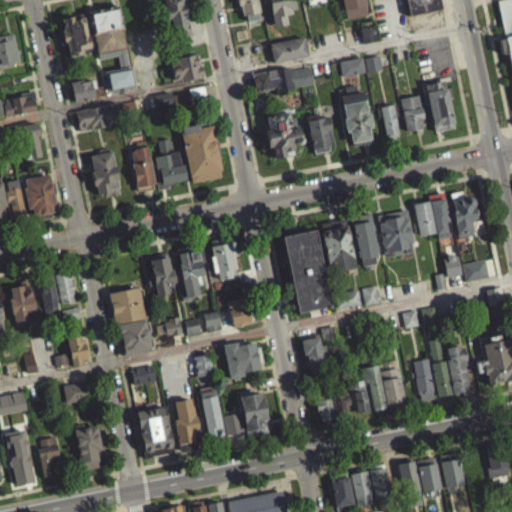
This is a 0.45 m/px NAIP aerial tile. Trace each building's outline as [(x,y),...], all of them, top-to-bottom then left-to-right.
[(163,0),(167,17),(171,16),(175,34),(189,31),(186,13),(188,13),(185,2),(183,2),(182,0),(163,0)] [(257,0),(236,0),(237,3),(240,3),(242,14),(246,13),(247,20),(248,20),(249,24),(259,23),(258,17),(258,11),(260,11),(257,0)] [(261,0),(262,2),(268,1),(273,25),(285,23),(285,13),(291,12),(291,8),(295,7),(293,0),(261,0)] [(304,0),(306,11),(322,9),(321,0),(304,0)] [(343,0),(345,7),(342,7),(344,17),(367,13),(364,0),(343,0)] [(439,0),(441,8),(409,14),(406,0),(439,0)] [(511,0),(496,0),(511,71),(511,0)] [(87,11),(92,33),(93,33),(97,51),(103,49),(105,56),(126,52),(121,27),(123,27),(118,5),(111,6),(111,5),(94,9),(87,11)] [(60,17),(62,28),(60,28),(62,41),(66,40),(69,55),(83,52),(82,47),(92,46),(89,32),(88,33),(84,15),(74,17),(73,14),(60,17)] [(359,28),(362,42),(379,38),(375,24),(359,28)] [(361,50),(376,47),(372,29),(364,31),(365,33),(358,34),(361,50)] [(0,35),(0,66),(2,66),(2,64),(15,62),(15,59),(18,58),(17,53),(20,52),(20,48),(17,48),(14,33),(0,35)] [(269,42),(272,60),(307,54),(303,34),(269,42)] [(174,78),(181,77),(181,79),(203,75),(200,62),(197,60),(195,52),(169,58),(174,78)] [(363,56),(366,71),(381,68),(378,54),(363,56)] [(338,59),(341,75),(364,70),(361,55),(338,59)] [(379,76),(376,62),(361,65),(365,80),(379,76)] [(336,68),(340,84),(363,79),(360,63),(336,68)] [(290,69),(293,85),(313,81),(310,65),(290,69)] [(252,73),(253,76),(252,76),(254,86),(255,86),(256,90),(277,86),(278,93),(285,91),(280,67),(252,73)] [(0,77),(0,85),(12,83),(11,75),(0,77)] [(70,80),(74,100),(94,96),(91,79),(80,81),(80,79),(70,80)] [(425,83),(426,90),(425,90),(432,124),(452,121),(448,98),(452,98),(450,85),(445,86),(443,79),(425,83)] [(343,86),(345,93),(339,94),(343,116),(342,116),(345,131),(348,130),(350,141),(370,138),(368,126),(371,125),(369,112),(366,110),(362,90),(358,90),(356,90),(354,83),(343,86)] [(189,87),(191,95),(192,99),(206,96),(203,84),(189,87)] [(2,102),(5,115),(35,109),(33,99),(35,99),(33,90),(20,92),(19,94),(4,98),(5,102),(2,102)] [(152,93),(154,104),(173,101),(171,90),(152,93)] [(173,93),(174,103),(176,103),(178,107),(186,106),(185,102),(192,101),(189,90),(173,93)] [(398,97),(404,129),(421,127),(419,117),(422,117),(418,93),(398,97)] [(74,110),(78,130),(108,124),(107,122),(121,118),(117,101),(74,110)] [(376,106),(378,114),(381,114),(385,134),(386,134),(387,136),(396,135),(396,132),(397,132),(394,117),(395,117),(394,115),(397,114),(395,102),(379,105),(379,106),(376,106)] [(307,113),(308,119),(306,119),(312,148),(328,145),(329,140),(332,139),(327,115),(317,117),(315,112),(307,113)] [(291,156),(281,157),(282,161),(271,163),(269,152),(265,153),(261,136),(265,135),(262,122),(285,118),(286,125),(291,124),(292,133),(295,133),(296,142),(298,143),(299,144),(299,146),(299,147),(298,149),(297,150),(296,151),(294,151),(292,151),(291,150),(290,150),(291,156)] [(37,121),(39,134),(37,134),(40,154),(30,156),(31,160),(26,161),(20,126),(22,126),(21,123),(37,121)] [(180,126),(181,129),(179,130),(189,175),(191,175),(192,180),(222,175),(212,123),(199,126),(198,122),(180,126)] [(157,139),(160,154),(152,156),(152,159),(154,158),(158,178),(156,178),(158,188),(169,186),(169,183),(173,182),(174,180),(185,178),(182,162),(180,162),(176,149),(171,150),(168,137),(157,139)] [(144,139),(147,147),(149,147),(151,160),(150,160),(154,181),(152,182),(153,186),(136,190),(130,162),(132,162),(130,151),(134,150),(133,147),(137,147),(135,141),(144,139)] [(108,146),(111,149),(119,193),(105,195),(104,191),(97,192),(95,183),(93,184),(87,155),(96,153),(95,149),(108,146)] [(23,180),(24,189),(22,189),(26,211),(30,210),(31,218),(38,217),(39,221),(50,218),(49,214),(56,212),(52,196),(54,195),(52,183),(49,183),(47,175),(23,180)] [(17,177),(5,180),(7,189),(5,190),(7,201),(9,201),(13,219),(27,216),(17,177)] [(0,223),(10,222),(2,179),(0,179),(0,223)] [(451,199),(454,210),(452,211),(456,233),(458,233),(458,235),(472,233),(470,218),(475,217),(474,209),(476,208),(474,198),(473,198),(472,197),(471,196),(470,195),(469,194),(467,194),(465,195),(463,196),(461,194),(460,188),(449,191),(451,199)] [(442,191),(448,219),(445,219),(448,235),(437,237),(435,231),(429,199),(427,194),(442,191)] [(420,201),(419,198),(409,200),(411,209),(413,209),(415,221),(413,221),(415,230),(417,230),(418,233),(435,231),(429,199),(420,201)] [(386,255),(411,250),(409,241),(411,240),(405,205),(398,206),(399,210),(383,212),(382,210),(377,211),(378,214),(375,214),(381,245),(384,245),(386,255)] [(369,212),(371,222),(374,222),(376,236),(373,236),(374,241),(376,240),(378,251),(376,252),(376,254),(375,254),(376,263),(362,266),(361,259),(359,259),(357,249),(358,248),(358,247),(356,247),(356,245),(355,245),(354,239),(355,239),(350,216),(369,212)] [(344,217),(355,268),(329,273),(320,230),(321,228),(321,222),(344,217)] [(281,235),(296,310),(330,304),(313,228),(281,235)] [(218,278),(217,271),(212,270),(208,253),(210,253),(210,242),(210,239),(228,235),(232,237),(237,254),(233,255),(236,267),(234,267),(236,274),(218,278)] [(179,284),(182,297),(184,300),(189,299),(191,297),(190,295),(198,293),(197,284),(204,283),(201,271),(202,267),(200,264),(200,261),(203,259),(200,242),(177,247),(179,262),(178,263),(181,278),(179,284)] [(148,255),(156,295),(168,292),(167,286),(172,285),(171,281),(174,280),(173,268),(170,267),(166,252),(148,255)] [(443,284),(458,282),(456,262),(441,264),(443,284)] [(486,284),(482,266),(459,271),(463,289),(486,284)] [(53,273),(57,294),(59,294),(60,302),(72,300),(72,292),(71,288),(72,288),(71,283),(70,284),(67,270),(53,273)] [(433,273),(437,287),(445,286),(443,271),(433,273)] [(52,273),(56,295),(55,297),(58,312),(44,315),(37,275),(52,273)] [(9,286),(11,297),(9,297),(14,319),(16,319),(17,323),(29,321),(28,318),(39,316),(40,312),(39,308),(37,304),(35,305),(31,293),(29,283),(28,279),(20,281),(20,284),(9,286)] [(364,304),(377,301),(374,284),(361,286),(364,304)] [(107,292),(113,323),(144,316),(143,315),(144,314),(147,313),(145,303),(141,304),(140,297),(143,297),(141,287),(138,288),(138,285),(107,292)] [(485,287),(488,306),(503,302),(499,285),(485,287)] [(336,306),(359,302),(357,289),(334,293),(336,306)] [(214,294),(216,305),(223,303),(220,292),(214,294)] [(359,294),(361,312),(376,311),(374,293),(359,294)] [(225,300),(226,307),(228,308),(231,324),(249,321),(244,296),(225,300)] [(357,312),(355,296),(339,299),(341,314),(357,312)] [(76,305),(78,317),(63,320),(61,308),(76,305)] [(419,308),(422,321),(437,319),(433,305),(419,308)] [(400,311),(403,326),(417,323),(414,308),(400,311)] [(202,312),(206,330),(220,327),(216,309),(202,312)] [(163,320),(166,333),(171,332),(172,334),(180,332),(177,315),(168,317),(169,319),(163,320)] [(144,317),(118,323),(124,355),(151,349),(144,317)] [(183,319),(186,334),(200,331),(196,317),(183,319)] [(399,319),(402,335),(416,332),(413,317),(399,319)] [(203,338),(218,337),(216,318),(201,320),(203,338)] [(319,327),(323,342),(336,339),(332,324),(319,327)] [(164,343),(179,340),(176,325),(161,327),(164,343)] [(197,341),(196,325),(182,327),(183,342),(197,341)] [(66,337),(71,364),(82,362),(82,361),(88,359),(83,338),(81,338),(80,334),(66,337)] [(482,342),(485,358),(483,359),(483,358),(474,360),(476,371),(483,370),(484,373),(485,374),(487,383),(511,378),(511,347),(510,337),(509,334),(503,336),(503,338),(482,342)] [(300,339),(303,353),(305,354),(309,370),(325,366),(318,335),(300,339)] [(427,339),(432,361),(430,361),(437,395),(442,393),(443,398),(451,397),(451,392),(452,392),(445,358),(443,354),(442,355),(438,337),(427,339)] [(221,343),(228,377),(242,374),(242,370),(258,367),(253,340),(237,344),(236,340),(221,343)] [(452,392),(468,388),(462,360),(465,359),(463,345),(461,346),(460,343),(455,344),(454,342),(449,343),(449,345),(445,346),(446,351),(444,351),(446,358),(445,358),(452,392)] [(22,351),(26,372),(36,370),(32,349),(22,351)] [(52,355),(55,364),(69,362),(67,352),(52,355)] [(195,384),(210,381),(204,356),(190,359),(195,384)] [(412,360),(420,396),(435,393),(427,357),(412,360)] [(34,379),(31,359),(22,360),(24,380),(34,379)] [(66,370),(64,361),(51,363),(53,373),(66,370)] [(130,367),(132,383),(154,379),(151,363),(130,367)] [(361,366),(363,381),(367,380),(373,408),(374,408),(375,411),(378,410),(378,407),(385,406),(385,403),(377,363),(361,366)] [(379,370),(396,366),(403,398),(401,399),(402,403),(387,406),(386,403),(385,403),(380,379),(381,378),(379,370)] [(130,391),(152,389),(150,372),(129,375),(130,391)] [(62,383),(65,401),(91,397),(87,379),(62,383)] [(368,408),(356,411),(356,408),(353,407),(350,391),(351,391),(350,384),(362,381),(368,408)] [(346,412),(345,407),(350,406),(347,392),(342,393),(340,384),(330,386),(332,395),(331,395),(334,409),(339,408),(340,414),(346,412)] [(60,392),(64,410),(88,405),(84,387),(60,392)] [(198,391),(208,436),(222,433),(214,388),(198,391)] [(320,419),(329,418),(329,416),(335,415),(329,388),(314,391),(316,399),(314,399),(316,410),(318,410),(320,419)] [(239,391),(238,395),(246,435),(263,432),(266,431),(268,429),(269,425),(269,421),(269,417),(268,416),(266,416),(264,405),(264,400),(264,397),(261,394),(260,390),(252,392),(252,391),(250,391),(249,389),(239,391)] [(173,400),(176,417),(172,418),(180,451),(196,448),(195,440),(201,438),(189,397),(173,400)] [(0,421),(24,416),(20,398),(0,402),(0,421)] [(338,422),(348,421),(347,401),(336,402),(338,422)] [(135,411),(145,457),(173,451),(163,404),(135,411)] [(220,423),(223,442),(239,439),(235,420),(220,423)] [(73,424),(77,451),(78,451),(82,469),(97,466),(96,449),(101,448),(97,424),(83,426),(82,423),(73,424)] [(3,432),(6,448),(8,447),(10,455),(9,456),(9,458),(7,458),(9,467),(11,466),(15,484),(33,480),(23,428),(3,432)] [(38,438),(40,446),(37,446),(42,476),(61,472),(57,453),(57,447),(54,435),(38,438)] [(485,463),(488,477),(508,473),(506,465),(507,464),(501,440),(484,444),(488,463),(485,463)] [(439,454),(440,460),(439,460),(444,486),(462,482),(457,456),(456,457),(455,451),(439,454)] [(415,459),(422,490),(440,487),(433,455),(415,459)] [(397,459),(398,462),(397,462),(402,491),(403,491),(406,506),(420,502),(418,488),(419,488),(413,459),(411,456),(397,459)] [(368,465),(369,468),(368,469),(372,489),(373,489),(375,499),(390,496),(384,466),(382,462),(368,465)] [(355,495),(357,504),(370,503),(370,497),(371,497),(366,469),(365,469),(364,466),(350,468),(351,472),(349,472),(353,495),(355,495)] [(346,470),(348,475),(353,501),(354,507),(339,509),(338,505),(334,505),(328,474),(346,470)] [(226,500),(228,511),(289,511),(287,501),(283,501),(280,489),(226,500)] [(189,501),(190,511),(205,511),(204,504),(202,502),(201,499),(189,501)] [(207,502),(208,511),(222,511),(220,499),(207,502)] [(152,511),(185,511),(183,503),(179,504),(179,503),(157,508),(157,510),(152,511)]
